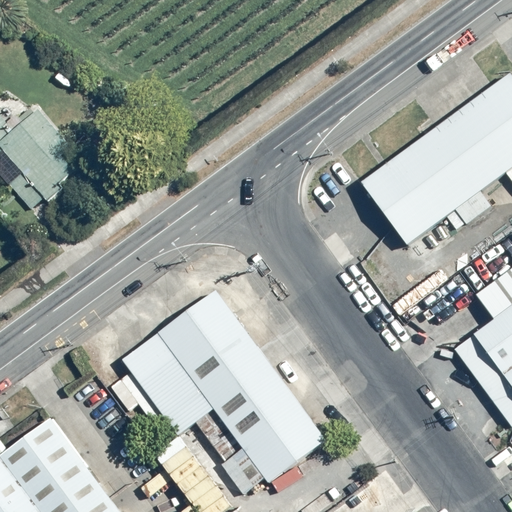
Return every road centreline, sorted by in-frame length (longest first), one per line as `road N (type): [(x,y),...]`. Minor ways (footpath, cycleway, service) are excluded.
road 1 (unclassified): [(473,511),(236,177)]
road 2 (tertiary): [(236,177),(477,0)]
road 3 (tertiary): [(0,351),(236,177)]
